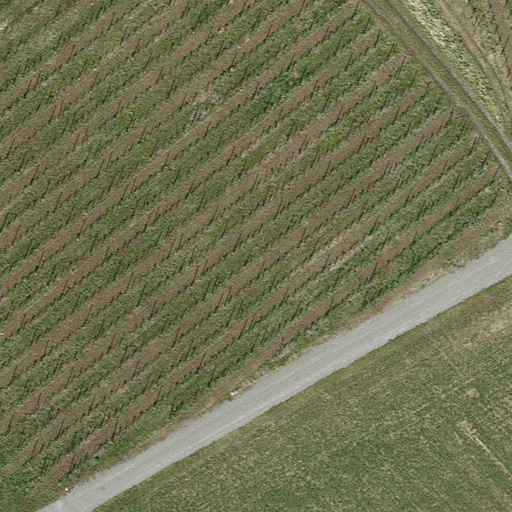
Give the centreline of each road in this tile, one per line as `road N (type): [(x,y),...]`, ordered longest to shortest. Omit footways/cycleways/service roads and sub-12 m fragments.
road 1 (track): [(511,272),(58,511)]
road 2 (track): [(389,0),(511,165)]
